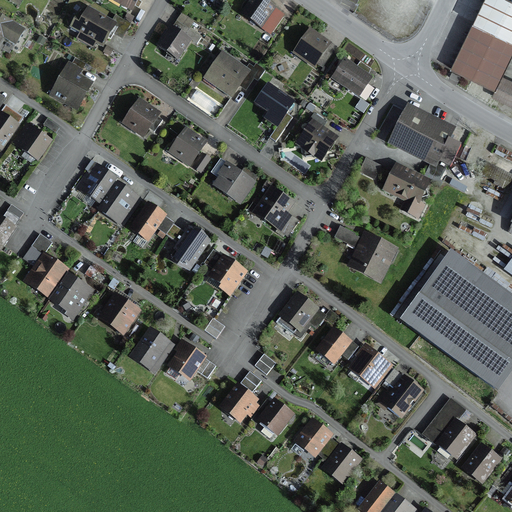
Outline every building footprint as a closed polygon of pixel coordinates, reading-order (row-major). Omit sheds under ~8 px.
[(120,0),(120,2),(131,9),(136,0),(120,0)] [(263,0),(252,0),(244,12),(262,25),(274,7),(263,0)] [(511,83),(501,78),(511,55),(511,0),(483,0),(451,68),(495,90),(493,95),(511,104),(511,83)] [(114,25),(89,11),(82,23),(76,19),(70,30),(80,35),(82,32),(103,44),(109,32),(114,35),(118,28),(114,25)] [(265,31),(271,35),(284,17),(277,13),(265,31)] [(182,14),(177,21),(159,47),(168,53),(170,51),(178,57),(190,39),(197,44),(201,38),(189,29),(194,22),(182,14)] [(0,17),(0,42),(3,37),(16,44),(24,31),(0,17)] [(314,65),(328,44),(317,36),(316,39),(309,34),(297,51),(298,51),(304,55),(303,58),(314,65)] [(232,97),(249,72),(255,77),(258,72),(250,66),(246,70),(222,54),(203,81),(214,89),(216,86),(232,97)] [(61,101),(62,100),(77,108),(90,85),(78,78),(85,65),(76,59),(72,67),(68,65),(63,73),(66,75),(53,97),(61,101)] [(371,79),(345,61),(333,78),(359,97),(371,79)] [(452,72),(449,77),(458,81),(460,76),(452,72)] [(269,138),(276,142),(293,118),(287,114),(294,103),(268,85),(256,103),(281,121),(269,138)] [(138,104),(126,121),(127,121),(134,125),(132,128),(143,136),(148,128),(154,133),(163,120),(157,116),(158,114),(147,107),(145,109),(139,104),(138,104)] [(406,111),(406,112),(392,139),(438,161),(450,167),(459,149),(447,143),(454,130),(408,107),(406,111)] [(0,114),(0,146),(2,148),(17,127),(0,114)] [(321,130),(326,123),(314,114),(308,122),(312,125),(300,143),(306,147),(305,150),(306,157),(313,156),(315,153),(321,158),(334,139),(321,130)] [(60,128),(47,119),(43,125),(55,134),(60,128)] [(13,143),(37,160),(50,141),(26,124),(13,143)] [(185,133),(173,150),(174,150),(180,154),(179,157),(190,164),(204,143),(193,135),(192,138),(185,133)] [(200,172),(209,160),(203,155),(194,168),(200,172)] [(212,173),(221,179),(217,185),(240,201),(252,184),(226,166),(227,165),(221,161),(212,173)] [(374,179),(380,168),(366,161),(360,172),(374,179)] [(507,190),(511,178),(511,175),(481,161),(474,174),(507,190)] [(428,196),(425,188),(427,184),(410,176),(409,172),(397,166),(393,175),(389,176),(390,180),(385,189),(397,195),(397,194),(408,199),(409,198),(416,201),(409,214),(417,218),(424,205),(418,202),(420,199),(428,196)] [(104,196),(108,198),(114,190),(109,187),(115,179),(101,169),(95,177),(89,173),(79,188),(99,202),(104,196)] [(118,184),(114,190),(108,198),(102,207),(116,217),(122,209),(128,213),(132,207),(126,202),(132,194),(118,184)] [(257,212),(276,225),(291,203),(272,190),(257,212)] [(7,211),(19,220),(24,214),(11,205),(7,211)] [(132,229),(147,240),(164,216),(149,205),(132,229)] [(0,219),(0,247),(13,229),(0,219)] [(190,229),(187,234),(173,225),(166,235),(179,244),(176,249),(183,254),(177,262),(189,270),(208,242),(202,238),(202,237),(203,237),(203,236),(203,235),(203,234),(202,234),(202,233),(201,233),(201,232),(200,232),(199,232),(198,232),(197,233),(196,233),(190,229)] [(355,235),(340,227),(335,238),(350,245),(352,241),(361,245),(358,249),(361,251),(356,263),(364,267),(362,271),(380,280),(395,251),(377,242),(375,246),(355,236),(355,235)] [(40,234),(36,241),(48,249),(52,243),(40,234)] [(42,254),(44,255),(48,249),(36,241),(32,247),(42,254)] [(42,254),(32,247),(25,257),(35,264),(42,254)] [(511,296),(452,253),(404,318),(497,386),(511,365),(511,296)] [(64,270),(43,256),(35,267),(35,268),(39,271),(31,283),(47,294),(64,270)] [(224,257),(223,258),(215,270),(210,276),(223,285),(220,289),(229,295),(245,272),(224,257)] [(79,283),(78,284),(74,281),(75,280),(68,275),(53,298),(69,310),(75,302),(81,307),(91,293),(84,288),(85,287),(79,283)] [(138,312),(116,297),(116,296),(101,317),(124,332),(138,312)] [(278,320),(294,333),(298,327),(301,329),(313,314),(311,313),(314,309),(297,296),(278,320)] [(324,318),(328,321),(334,314),(329,310),(324,317),(324,318)] [(333,324),(338,317),(334,314),(328,321),(333,324)] [(221,333),(225,327),(213,319),(209,325),(221,333)] [(216,339),(221,333),(209,325),(205,331),(216,339)] [(135,353),(152,365),(168,342),(151,330),(135,353)] [(334,362),(349,343),(333,331),(319,350),(334,362)] [(189,379),(195,370),(202,360),(198,357),(198,354),(186,345),(166,373),(176,380),(181,373),(189,379)] [(370,382),(384,363),(364,347),(359,355),(363,358),(354,369),(370,382)] [(264,354),(259,360),(271,370),(276,364),(264,354)] [(202,360),(195,370),(201,374),(210,362),(204,358),(202,360)] [(271,370),(259,360),(255,366),(266,375),(271,370)] [(216,366),(210,362),(201,374),(207,379),(216,366)] [(402,415),(420,391),(394,371),(386,382),(396,390),(386,403),(402,415)] [(261,381),(250,372),(245,378),(257,387),(261,381)] [(240,384),(252,393),(257,387),(245,378),(240,384)] [(259,406),(254,403),(256,400),(250,396),(238,387),(223,405),(222,407),(224,409),(225,411),(228,414),(230,413),(239,421),(246,413),(251,416),(259,406)] [(445,405),(458,416),(463,410),(450,399),(445,405)] [(271,437),(275,432),(277,434),(292,415),(275,401),(270,407),(264,403),(258,411),(264,415),(260,420),(266,425),(263,430),(263,433),(268,437),(271,437)] [(440,411),(453,421),(458,416),(445,405),(440,411)] [(435,417),(448,427),(453,421),(440,411),(435,417)] [(431,423),(443,433),(448,427),(435,417),(431,423)] [(297,442),(314,455),(329,437),(325,434),(325,431),(313,421),(297,442)] [(439,450),(439,453),(447,459),(452,453),(457,457),(473,436),(456,422),(439,443),(442,445),(439,450)] [(426,429),(438,439),(443,433),(431,423),(426,429)] [(421,434),(433,445),(438,439),(426,429),(421,434)] [(342,447),(325,468),(342,481),(359,461),(342,447)] [(481,447),(465,468),(482,481),(499,460),(481,447)] [(503,493),(511,499),(511,484),(511,483),(508,484),(503,490),(503,493)] [(380,484),(367,501),(361,496),(355,504),(361,508),(360,509),(363,511),(378,511),(393,494),(380,484)] [(397,497),(384,511),(412,511),(404,505),(405,503),(397,497)]
